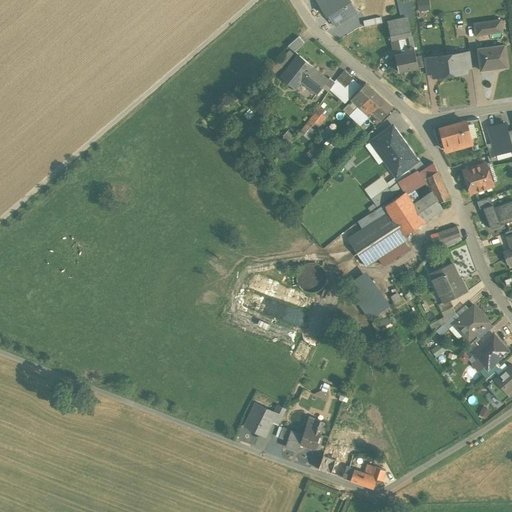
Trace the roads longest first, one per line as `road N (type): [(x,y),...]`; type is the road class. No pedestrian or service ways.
road 1 (residential): [(0,350),(378,493),(511,409)]
road 2 (residential): [(258,0),(0,220)]
road 3 (residential): [(511,316),(419,121)]
road 4 (residential): [(295,0),(315,29),(419,121)]
